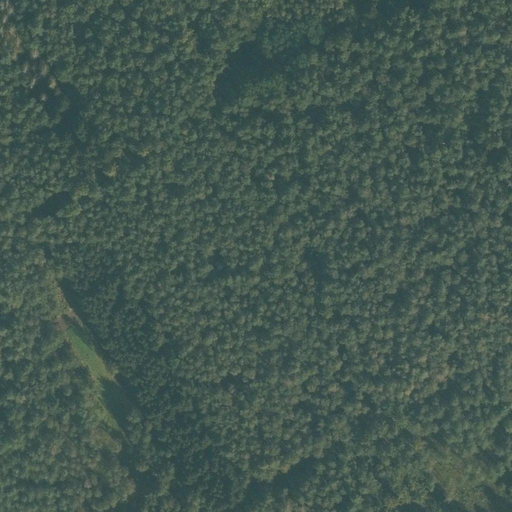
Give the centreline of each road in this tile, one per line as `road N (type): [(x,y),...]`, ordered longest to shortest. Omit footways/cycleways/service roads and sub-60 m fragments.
road 1 (track): [(376,511),(280,56)]
road 2 (track): [(380,0),(0,214)]
road 3 (track): [(24,201),(63,270),(72,310)]
